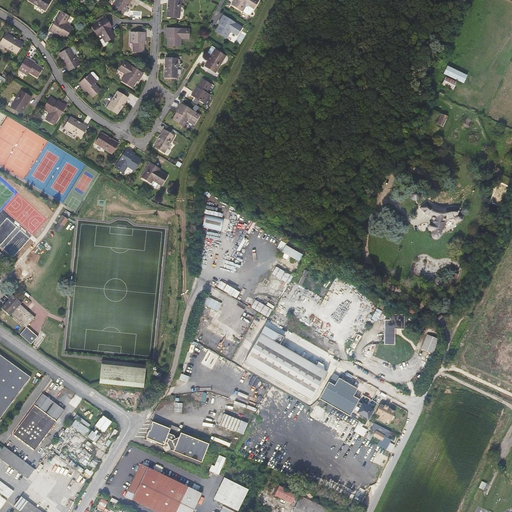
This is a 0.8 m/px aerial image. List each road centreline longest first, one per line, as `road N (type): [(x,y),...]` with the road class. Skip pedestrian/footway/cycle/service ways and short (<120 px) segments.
road 1 (residential): [(119,132),(71,93),(34,37),(0,12)]
road 2 (residential): [(0,331),(136,421)]
road 3 (unclassified): [(438,371),(369,511)]
road 4 (residential): [(202,282),(174,368),(136,421)]
